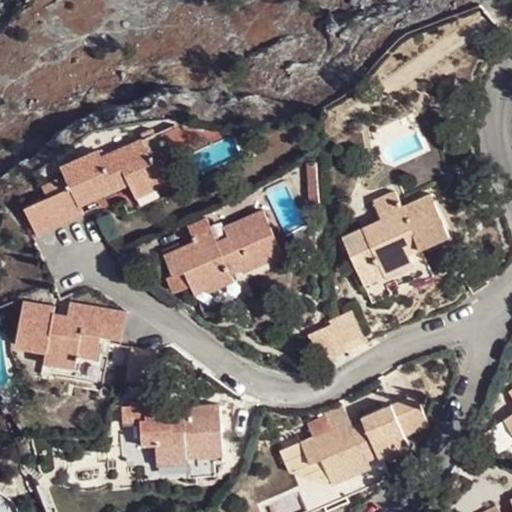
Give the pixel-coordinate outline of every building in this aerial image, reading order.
[(140,132),(141,136),(151,158),(160,154),(164,152),(153,126),(140,132)] [(71,185),(48,196),(23,206),(37,234),(82,212),(79,205),(117,187),(115,181),(126,175),(129,181),(136,196),(172,179),(160,154),(151,158),(141,136),(103,154),(99,146),(60,164),(64,172),(71,185)] [(42,183),(48,196),(71,185),(64,172),(42,183)] [(117,187),(129,181),(126,175),(115,181),(117,187)] [(343,236),(359,272),(379,264),(384,274),(385,277),(414,264),(409,252),(405,242),(417,238),(420,246),(449,233),(431,192),(403,205),(397,191),(374,202),(382,218),(343,236)] [(216,240),(213,233),(206,217),(188,225),(195,240),(164,254),(173,275),(183,269),(191,286),(203,280),(207,288),(208,291),(234,278),(232,274),(228,264),(237,260),(241,270),(242,272),(282,252),(263,209),(224,226),(225,228),(228,236),(216,240)] [(225,228),(213,233),(216,240),(228,236),(225,228)] [(421,247),(420,246),(417,238),(405,242),(409,252),(421,247)] [(232,274),(241,270),(237,260),(228,264),(232,274)] [(379,264),(359,272),(363,283),(384,274),(379,264)] [(477,265),(462,274),(473,292),(489,283),(477,265)] [(54,304),(23,299),(14,342),(46,348),(43,360),(74,365),(77,354),(97,357),(102,334),(121,337),(126,311),(69,301),(66,314),(52,311),(54,304)] [(332,323),(308,334),(321,362),(345,350),(344,347),(367,337),(354,309),(330,319),(332,323)] [(156,350),(132,345),(126,378),(151,382),(156,350)] [(169,416),(169,407),(167,390),(144,392),(145,405),(146,418),(140,419),(140,422),(142,446),(155,446),(157,465),(188,462),(188,456),(222,454),(219,402),(184,405),(184,406),(184,415),(169,416)] [(356,429),(353,425),(345,407),(307,424),(312,435),(300,440),(310,462),(323,457),(334,483),(371,465),(367,455),(378,450),(382,457),(409,442),(405,435),(428,423),(416,395),(392,405),(391,403),(362,416),(363,420),(366,424),(356,429)] [(124,423),(140,422),(140,419),(146,418),(145,405),(140,406),(139,402),(131,403),(131,407),(123,407),(124,423)] [(184,406),(169,407),(169,416),(184,415),(184,406)] [(363,420),(353,425),(356,429),(366,424),(363,420)] [(511,511),(499,511),(496,505),(483,511),(511,511),(511,497),(510,498),(511,500),(511,511)]
